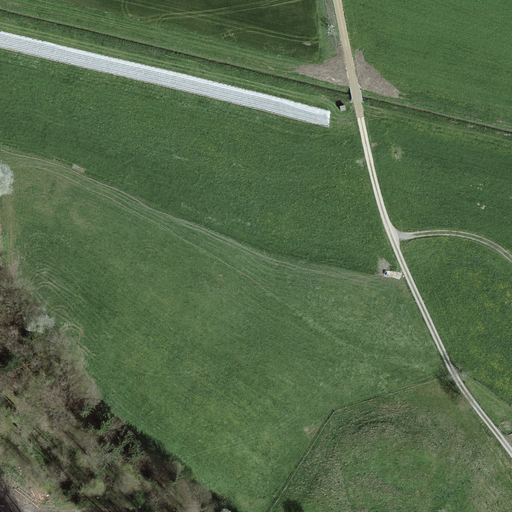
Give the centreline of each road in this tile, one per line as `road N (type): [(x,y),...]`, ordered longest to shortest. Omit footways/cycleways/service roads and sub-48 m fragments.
road 1 (track): [(395,241),(337,0)]
road 2 (track): [(511,456),(459,382),(395,241)]
road 3 (track): [(120,511),(17,505),(0,486)]
road 4 (track): [(395,241),(479,241),(511,263)]
